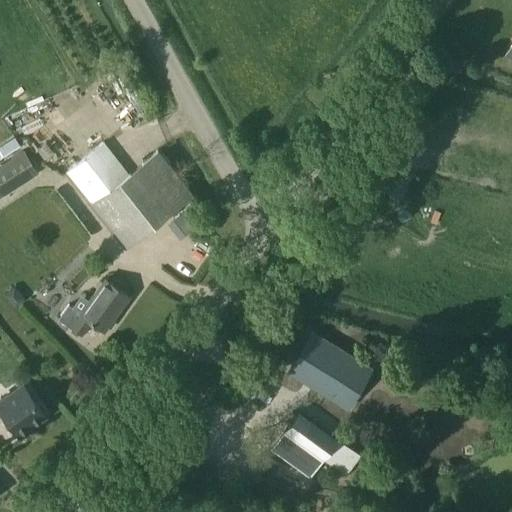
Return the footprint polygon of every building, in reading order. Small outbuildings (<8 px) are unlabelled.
[(106,85),(95,90),(107,115),(118,110),(106,85)] [(194,194),(159,149),(129,172),(104,142),(67,172),(92,203),(91,203),(127,248),(194,194)] [(0,197),(40,172),(25,149),(0,164),(0,197)] [(396,194),(403,181),(388,174),(382,188),(396,194)] [(82,336),(92,322),(104,330),(129,296),(106,279),(82,312),(70,304),(60,319),(70,326),(69,327),(82,336)] [(291,369),(334,395),(354,361),(312,335),(291,369)] [(28,423),(44,411),(23,383),(0,399),(0,409),(19,435),(31,427),(28,423)] [(299,410),(272,449),(274,451),(290,463),(309,476),(324,456),(347,472),(360,453),(299,410)]
